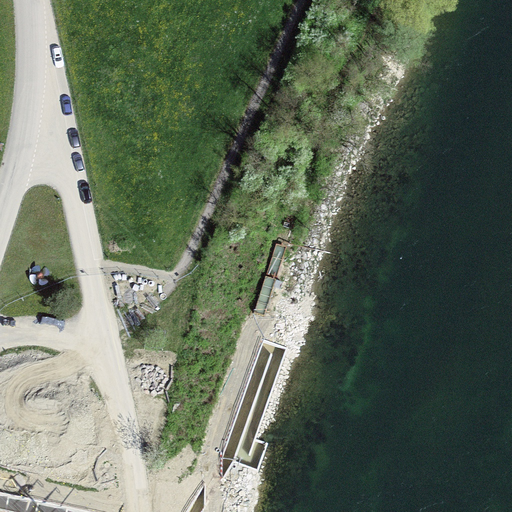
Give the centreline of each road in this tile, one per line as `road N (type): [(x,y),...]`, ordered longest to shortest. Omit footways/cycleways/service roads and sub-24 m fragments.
road 1 (track): [(299,0),(172,284),(102,333)]
road 2 (unclassified): [(0,215),(36,52),(28,0)]
